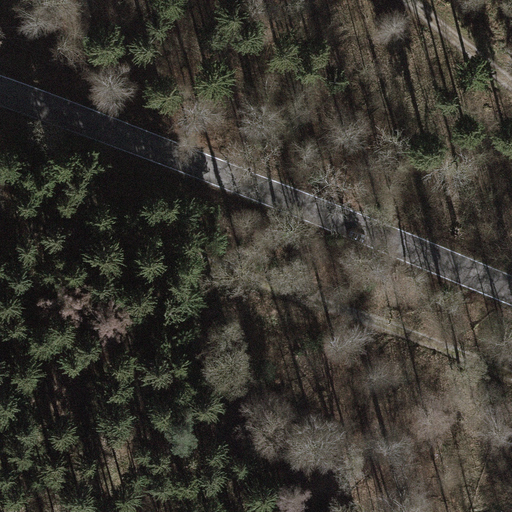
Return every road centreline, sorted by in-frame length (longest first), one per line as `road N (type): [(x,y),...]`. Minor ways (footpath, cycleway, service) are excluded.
road 1 (track): [(511,381),(0,176)]
road 2 (tertiary): [(0,89),(511,290)]
road 3 (track): [(409,0),(511,81)]
